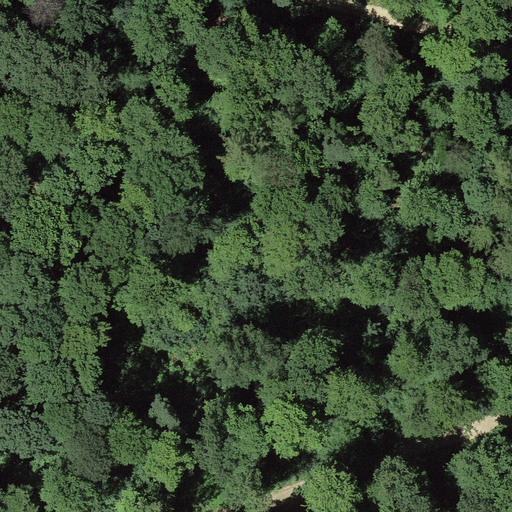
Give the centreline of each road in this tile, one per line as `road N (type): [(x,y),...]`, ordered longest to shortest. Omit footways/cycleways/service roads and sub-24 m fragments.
road 1 (track): [(511,415),(231,511)]
road 2 (track): [(310,0),(511,61)]
